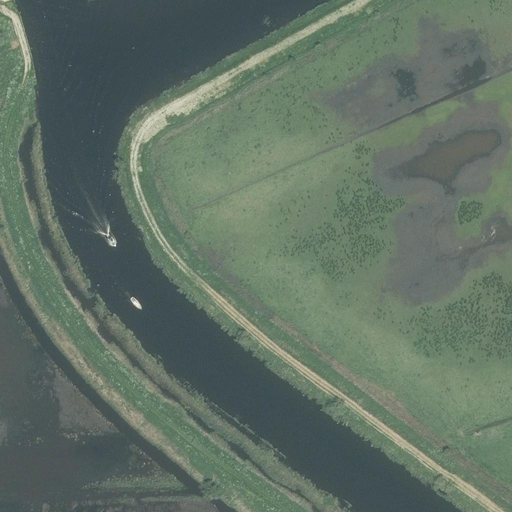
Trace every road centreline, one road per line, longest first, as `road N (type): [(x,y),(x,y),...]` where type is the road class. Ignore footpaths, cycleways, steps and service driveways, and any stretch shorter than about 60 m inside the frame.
road 1 (track): [(366,0),(148,120),(133,146),(132,180),(156,236),(242,328),(498,511)]
road 2 (track): [(0,8),(15,20),(26,60),(4,153),(10,203),(37,272),(123,386),(280,511)]
